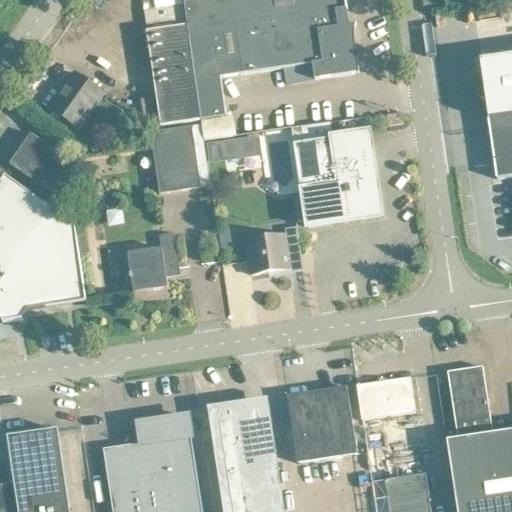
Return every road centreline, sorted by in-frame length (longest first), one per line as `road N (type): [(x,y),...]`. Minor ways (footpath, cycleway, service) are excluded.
road 1 (unclassified): [(0,384),(456,311)]
road 2 (unclassified): [(456,311),(406,0)]
